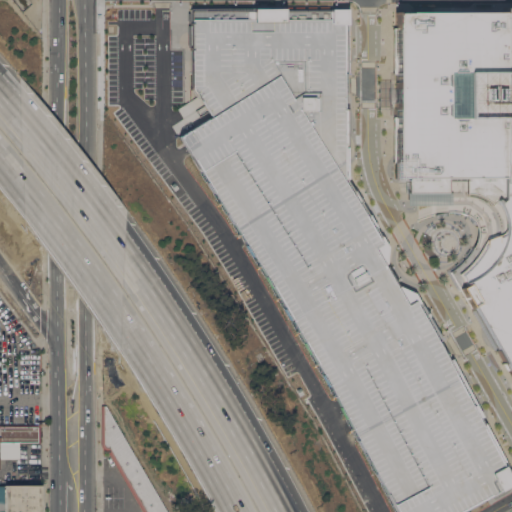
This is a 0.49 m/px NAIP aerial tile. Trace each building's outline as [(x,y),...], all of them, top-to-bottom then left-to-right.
[(395,13),(407,13),(407,11),(501,11),(501,7),(511,6),(511,378),(470,305),(468,307),(448,271),(455,265),(460,261),(465,255),(469,249),(473,243),(475,238),(476,231),(475,226),(473,221),(468,216),(460,213),(453,211),(442,211),(432,213),(415,220),(416,204),(405,204),(405,191),(406,191),(407,179),(394,179),(395,13)] [(393,511),(170,125),(182,117),(176,107),(195,96),(189,88),(188,22),(190,22),(190,18),(244,18),(244,11),(251,11),(251,8),(282,8),(282,18),(284,18),(328,18),(328,21),(329,21),(329,8),(345,8),(345,73),(342,73),(341,181),(375,237),(379,235),(385,246),(384,263),(381,264),(395,287),(397,285),(412,293),(423,313),(425,312),(426,315),(425,315),(438,338),(434,341),(445,360),(449,358),(480,415),(476,418),(479,425),(482,423),(505,465),(502,467),(510,484),(457,511),(393,511)] [(141,511),(107,450),(104,450),(101,446),(101,404),(104,404),(166,511),(141,511)] [(0,425),(38,425),(38,445),(17,444),(17,459),(0,458),(0,425)] [(39,511),(0,511),(0,485),(39,485),(39,511)]
